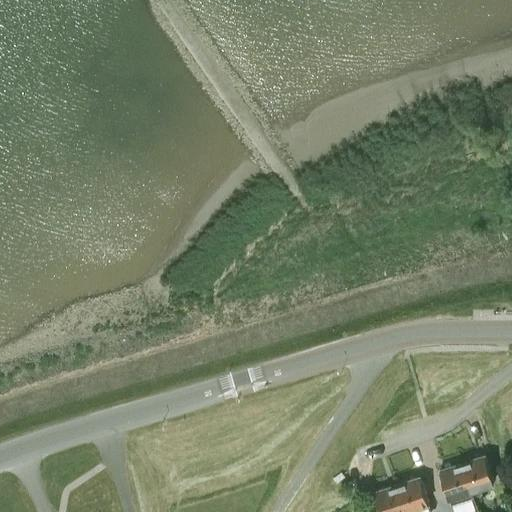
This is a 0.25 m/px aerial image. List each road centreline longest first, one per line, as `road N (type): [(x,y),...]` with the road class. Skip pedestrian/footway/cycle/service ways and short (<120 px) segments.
road 1 (secondary): [(0,457),(374,343)]
road 2 (residential): [(276,511),(375,365),(374,343)]
road 3 (residential): [(511,372),(448,426),(363,456)]
road 4 (secondary): [(374,343),(511,332)]
